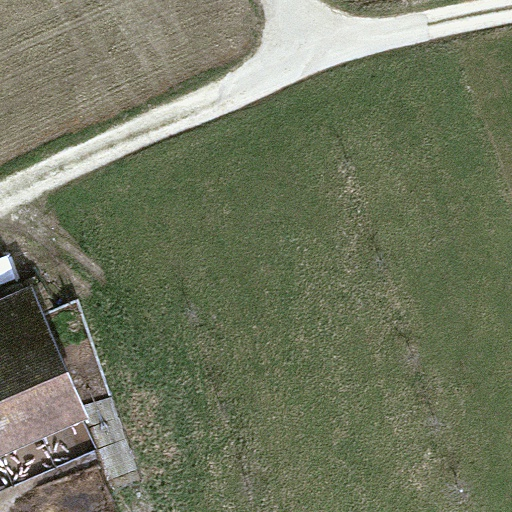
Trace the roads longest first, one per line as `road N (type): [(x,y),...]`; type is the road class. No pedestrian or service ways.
road 1 (track): [(0,202),(308,58)]
road 2 (track): [(308,58),(511,19)]
